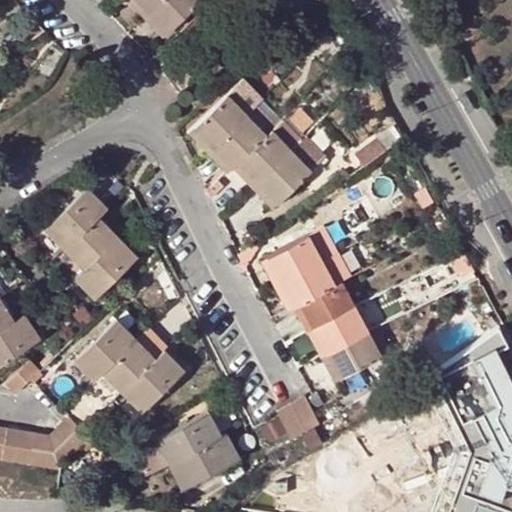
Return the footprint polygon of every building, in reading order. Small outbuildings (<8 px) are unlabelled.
[(160,0),(131,0),(145,15),(160,0)] [(199,0),(160,0),(145,15),(165,35),(199,0)] [(341,59),(334,53),(317,69),(324,76),(341,59)] [(228,93),(247,113),(259,101),(239,82),(228,93)] [(211,150),(247,113),(228,93),(191,130),(211,150)] [(247,113),(267,132),(272,128),(279,121),(259,101),(247,113)] [(211,150),(230,169),(235,165),(267,132),(247,113),(211,150)] [(272,128),(292,148),(296,144),(300,140),(279,121),(272,128)] [(255,186),(292,148),(272,128),(267,132),(235,165),(255,186)] [(296,144),(292,148),(312,168),(316,163),(296,144)] [(312,168),(292,148),(255,186),(274,204),(312,168)] [(46,228),(67,248),(99,215),(109,206),(88,186),(46,228)] [(434,200),(426,186),(416,193),(424,206),(434,200)] [(118,235),(99,215),(67,248),(86,267),(118,235)] [(451,227),(447,219),(437,224),(441,232),(451,227)] [(309,234),(322,259),(335,252),(322,227),(309,234)] [(277,282),(322,259),(309,234),(264,258),(277,282)] [(137,254),(118,235),(86,267),(77,276),(96,295),(137,254)] [(277,282),(290,307),(295,304),(296,303),(342,280),(348,275),(335,252),(322,259),(277,282)] [(466,253),(459,256),(471,279),(478,276),(466,253)] [(296,303),(310,329),(355,305),(342,280),(296,303)] [(0,329),(14,320),(0,297),(0,329)] [(310,329),(323,353),(368,330),(355,305),(310,329)] [(492,331),(504,322),(498,311),(484,321),(492,331)] [(26,313),(14,320),(0,329),(0,361),(40,336),(26,313)] [(137,337),(117,318),(75,358),(95,378),(104,369),(137,337)] [(148,327),(137,337),(155,356),(164,348),(166,346),(148,327)] [(381,354),(368,330),(323,353),(336,378),(381,354)] [(104,369),(123,388),(155,356),(137,337),(104,369)] [(184,369),(164,348),(155,356),(123,388),(144,409),(184,369)] [(6,381),(16,391),(31,377),(39,369),(29,359),(6,381)] [(449,419),(446,413),(459,404),(445,382),(428,394),(422,386),(408,395),(413,403),(342,448),(349,460),(358,454),(357,456),(355,459),(354,463),(354,467),(354,471),(356,475),(358,478),(360,481),(364,483),(368,484),(371,485),(375,485),(379,484),(383,482),(386,479),(388,476),(390,472),(391,469),(391,465),(390,461),(388,457),(384,451),(407,437),(410,443),(449,419)] [(293,405),(306,428),(317,421),(305,398),(293,405)] [(459,404),(446,413),(449,419),(463,411),(459,404)] [(291,435),(306,428),(293,405),(279,412),(291,435)] [(209,410),(142,445),(155,471),(171,461),(223,435),(209,410)] [(0,456),(59,466),(89,436),(68,415),(50,433),(0,425),(0,456)] [(226,432),(223,435),(171,461),(184,487),(240,458),(226,432)] [(407,437),(384,451),(388,457),(410,443),(407,437)] [(310,468),(321,486),(348,469),(337,451),(310,468)]
